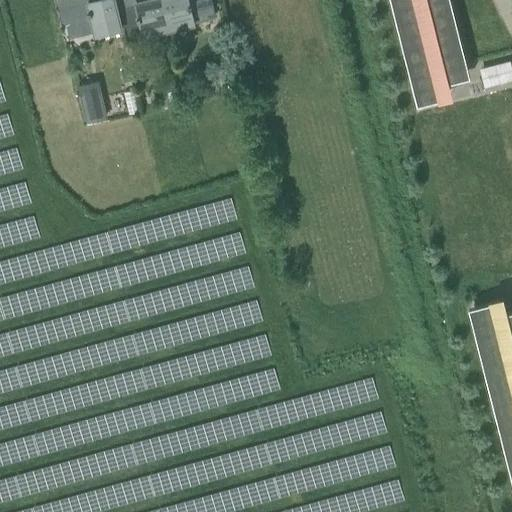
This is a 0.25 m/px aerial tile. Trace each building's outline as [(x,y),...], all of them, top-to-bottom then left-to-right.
[(114,0),(87,0),(88,0),(83,1),(83,0),(59,0),(64,20),(91,13),(96,33),(121,27),(121,25),(114,0)] [(114,0),(121,25),(127,24),(131,37),(132,36),(144,33),(144,34),(145,34),(146,35),(146,36),(148,38),(150,39),(152,39),(154,39),(155,38),(156,38),(157,37),(158,36),(159,34),(159,33),(159,32),(159,29),(169,27),(162,0),(140,0),(136,1),(135,0),(114,0)] [(162,0),(169,27),(194,21),(188,0),(162,0)] [(209,0),(188,0),(194,21),(214,17),(209,0)] [(397,0),(423,102),(446,96),(442,82),(465,77),(445,0),(397,0)] [(134,44),(127,46),(132,69),(139,67),(134,44)] [(511,78),(511,57),(510,50),(479,59),(483,74),(465,79),(468,90),(511,78)] [(129,70),(122,71),(124,81),(131,79),(129,70)] [(88,120),(106,115),(100,91),(82,95),(88,120)] [(497,299),(474,305),(511,455),(511,310),(501,313),(497,299)]
